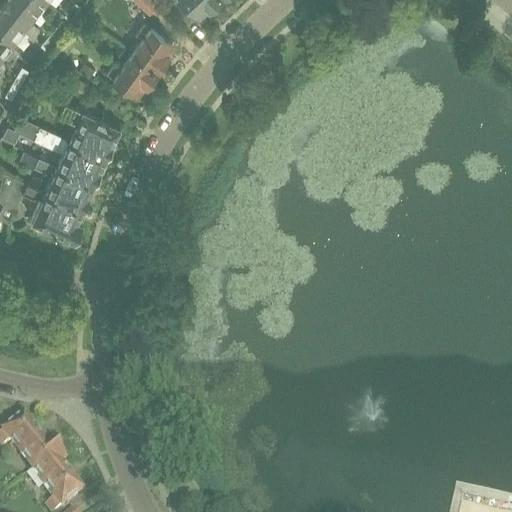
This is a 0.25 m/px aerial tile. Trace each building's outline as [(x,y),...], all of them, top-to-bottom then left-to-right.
[(0,27),(16,41),(31,22),(3,0),(0,4),(0,27)] [(3,0),(31,22),(46,3),(42,0),(3,0)] [(136,0),(151,14),(160,5),(154,0),(136,0)] [(181,0),(200,19),(212,6),(212,7),(216,7),(220,3),(220,0),(181,0)] [(66,14),(71,19),(82,6),(77,1),(66,14)] [(52,31),(57,36),(68,23),(62,18),(52,31)] [(131,51),(157,70),(160,67),(163,67),(167,62),(166,59),(166,58),(176,44),(150,25),(150,26),(143,21),(135,32),(142,37),(131,51)] [(0,58),(1,60),(16,41),(0,27),(0,58)] [(46,49),(57,36),(52,31),(41,45),(46,49)] [(64,34),(52,51),(63,58),(74,40),(64,34)] [(155,73),(157,70),(131,51),(121,65),(114,60),(106,72),(113,77),(112,77),(138,96),(149,82),(152,82),(156,77),(155,73)] [(80,71),(90,78),(94,71),(84,64),(80,71)] [(13,80),(19,84),(28,69),(22,66),(13,80)] [(89,85),(68,72),(61,85),(81,98),(89,85)] [(11,99),(19,84),(13,80),(4,95),(11,99)] [(68,138),(105,154),(106,152),(110,151),(113,144),(112,140),(119,124),(64,99),(59,112),(76,120),(68,138)] [(11,125),(5,136),(17,142),(23,131),(11,125)] [(68,138),(51,130),(41,125),(36,137),(63,149),(56,164),(93,180),(94,179),(97,177),(101,170),(100,167),(99,167),(105,154),(68,138)] [(56,164),(39,156),(34,166),(45,171),(49,168),(53,170),(44,190),(81,206),(82,205),(86,203),(89,197),(88,193),(87,193),(93,180),(56,164)] [(44,190),(14,176),(5,172),(2,188),(8,191),(4,198),(17,204),(22,192),(33,197),(37,195),(41,197),(31,218),(57,230),(59,233),(65,236),(68,235),(73,237),(81,220),(76,217),(81,206),(44,190)] [(32,470),(57,450),(49,439),(44,443),(23,415),(2,432),(3,432),(0,434),(0,446),(1,448),(10,441),(32,470)] [(57,450),(32,470),(54,498),(45,505),(50,511),(54,511),(61,507),(61,508),(82,491),(61,464),(65,460),(57,450)]
